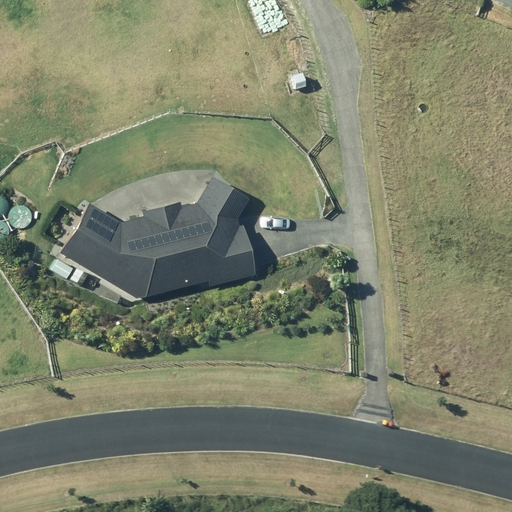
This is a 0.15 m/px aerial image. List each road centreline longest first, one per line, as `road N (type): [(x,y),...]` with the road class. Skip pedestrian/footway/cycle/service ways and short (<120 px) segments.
road 1 (unclassified): [(0,455),(59,442),(232,431),(373,435),(511,476)]
road 2 (track): [(373,435),(373,286),(326,24),(308,0)]
